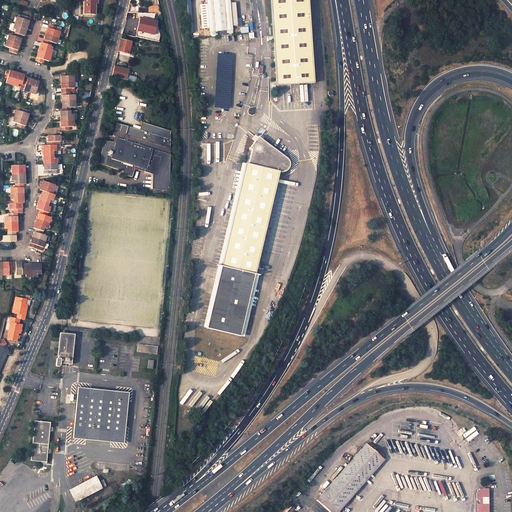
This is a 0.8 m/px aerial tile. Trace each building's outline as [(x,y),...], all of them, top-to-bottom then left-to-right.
[(97,0),(86,0),(87,2),(84,2),(83,14),(95,14),(95,3),(97,3),(97,0)] [(207,0),(210,31),(227,29),(227,35),(233,34),(229,0),(207,0)] [(270,0),(276,76),(314,72),(307,0),(270,0)] [(16,18),(15,24),(27,28),(28,24),(30,18),(22,16),(21,19),(16,18)] [(153,36),(156,22),(139,18),(136,32),(153,36)] [(15,24),(13,30),(16,30),(15,34),(23,36),(24,36),(25,32),(27,28),(15,24)] [(47,31),(46,35),(59,38),(61,32),(55,31),(56,28),(49,26),(47,31)] [(10,35),(8,41),(20,45),(21,41),(23,36),(15,34),(14,37),(10,35)] [(45,39),(43,44),(49,46),(51,46),(52,43),(57,44),(59,38),(46,35),(45,39)] [(132,42),(121,39),(118,51),(129,54),(132,42)] [(8,41),(6,47),(11,48),(10,52),(17,54),(19,49),(20,45),(8,41)] [(39,48),(38,52),(51,56),(53,50),(48,48),(49,46),(43,44),(41,43),(39,48)] [(37,56),(36,61),(43,63),(44,60),(49,62),(51,56),(38,52),(37,56)] [(230,109),(232,54),(216,54),(214,109),(230,109)] [(129,69),(115,66),(112,76),(126,80),(129,70),(129,69)] [(12,71),(7,70),(4,77),(7,78),(6,83),(12,85),(16,72),(12,71)] [(137,72),(129,70),(126,80),(135,82),(137,72)] [(21,74),(16,72),(12,85),(18,87),(19,84),(22,85),(24,78),(25,75),(21,74)] [(314,72),(276,76),(277,81),(314,78),(314,72)] [(68,73),(60,73),(60,79),(61,83),(74,82),(74,76),(68,77),(68,73)] [(28,79),(24,78),(22,85),(24,86),(23,91),(29,93),(33,80),(28,79)] [(38,82),(33,80),(29,93),(35,94),(37,90),(40,91),(42,83),(38,82)] [(74,82),(61,83),(61,87),(61,92),(69,92),(69,89),(74,89),(74,82)] [(69,92),(61,92),(61,97),(61,102),(74,101),(74,95),(69,95),(69,92)] [(74,101),(61,102),(62,106),(62,111),(70,111),(70,108),(75,108),(74,101)] [(30,111),(22,109),(21,112),(16,111),(14,116),(27,120),(28,116),(30,111)] [(62,111),(59,111),(59,117),(60,121),(72,120),(72,114),(70,114),(70,111),(62,111)] [(27,120),(14,116),(12,122),(17,124),(16,127),(23,129),(25,124),(27,120)] [(72,120),(60,121),(60,125),(60,130),(68,130),(68,127),(73,127),(72,120)] [(60,135),(48,135),(48,141),(48,145),(56,145),(61,145),(60,135)] [(245,163),(222,266),(220,266),(212,301),(247,309),(255,274),(251,273),(275,171),(278,171),(281,172),(284,172),(286,171),(288,169),(289,166),(289,163),(289,160),(287,158),(257,137),(249,149),(251,150),(248,164),(245,163)] [(107,166),(123,170),(125,174),(133,177),(133,176),(134,176),(136,167),(146,170),(146,172),(157,175),(162,157),(151,154),(152,149),(121,140),(119,145),(112,143),(106,164),(106,165),(106,166),(107,166)] [(48,145),(43,145),(44,151),(44,155),(53,154),(53,151),(56,151),(56,145),(48,145)] [(53,154),(44,155),(44,160),(44,165),(57,164),(56,158),(53,158),(53,154)] [(57,164),(44,165),(44,169),(44,174),(56,174),(56,170),(57,170),(57,164)] [(24,165),(11,166),(12,175),(24,175),(24,170),(24,165)] [(255,274),(278,171),(275,171),(251,273),(255,274)] [(24,175),(12,175),(12,181),(14,181),(14,185),(23,184),(25,184),(24,179),(24,175)] [(55,186),(43,181),(41,186),(40,190),(43,191),(52,194),(55,186)] [(23,184),(14,185),(14,188),(10,189),(10,194),(23,193),(23,189),(23,184)] [(52,194),(43,191),(41,196),(39,200),(49,203),(50,200),(53,201),(54,196),(55,195),(52,194)] [(23,193),(10,194),(10,200),(13,200),(13,204),(21,203),(23,203),(23,198),(23,193)] [(55,205),(58,197),(54,196),(53,201),(50,200),(49,203),(55,205)] [(49,203),(39,200),(38,204),(36,209),(40,210),(47,213),(48,213),(50,208),(48,207),(49,203)] [(13,204),(8,204),(9,210),(13,210),(14,213),(17,213),(22,213),(21,208),(21,203),(13,204)] [(47,213),(40,210),(38,215),(37,219),(48,224),(51,218),(46,216),(47,213)] [(14,213),(8,214),(9,217),(4,217),(4,223),(17,223),(17,218),(17,213),(14,213)] [(48,224),(37,219),(35,224),(33,228),(35,229),(43,232),(44,228),(46,229),(48,224)] [(17,223),(4,223),(4,229),(7,229),(7,233),(15,232),(17,232),(17,227),(17,223)] [(34,234),(32,238),(45,243),(47,236),(42,235),(43,232),(35,229),(34,234)] [(15,232),(7,233),(7,236),(2,236),(3,243),(15,242),(15,238),(15,232)] [(31,242),(29,247),(37,250),(38,246),(42,248),(45,243),(32,238),(31,242)] [(6,263),(2,263),(2,276),(8,275),(8,271),(12,270),(12,262),(6,263)] [(16,262),(12,262),(12,270),(15,270),(16,275),(22,275),(22,265),(21,262),(16,262)] [(26,265),(22,265),(22,275),(26,274),(26,278),(32,278),(31,264),(26,265)] [(35,264),(31,264),(32,278),(37,277),(37,274),(41,274),(41,264),(35,264)] [(18,314),(16,318),(19,319),(24,320),(25,315),(23,315),(25,305),(26,300),(16,297),(12,312),(18,314)] [(16,318),(11,317),(9,323),(10,323),(6,339),(16,341),(18,333),(20,325),(18,324),(19,319),(16,318)] [(75,334),(59,332),(56,363),(56,365),(56,366),(60,366),(61,365),(61,363),(72,364),(75,334)] [(157,344),(137,342),(136,350),(156,352),(157,344)] [(0,344),(0,374),(0,373),(0,368),(7,353),(9,354),(11,346),(6,345),(5,343),(3,345),(0,344)] [(129,392),(78,387),(73,437),(124,443),(129,392)] [(54,422),(37,421),(34,461),(50,462),(54,422)] [(383,460),(366,444),(321,495),(338,511),(383,460)] [(96,475),(68,489),(75,501),(102,487),(96,475)] [(489,511),(489,488),(480,488),(480,491),(478,491),(477,493),(477,498),(478,499),(480,499),(480,503),(476,503),(475,511),(489,511)] [(329,511),(336,511),(338,511),(321,495),(316,500),(329,511)]
